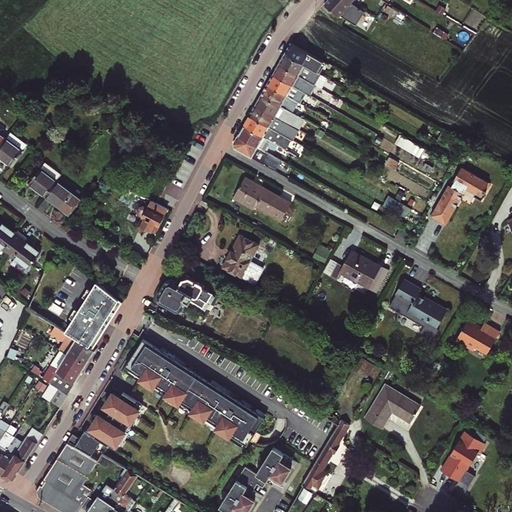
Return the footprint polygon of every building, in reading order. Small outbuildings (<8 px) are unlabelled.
[(358,25),(366,12),(352,3),(349,0),(327,0),(324,4),(340,17),(341,14),(358,25)] [(388,3),(384,10),(397,18),(401,11),(388,3)] [(315,61),(325,66),(327,63),(292,44),(286,55),(311,68),(315,61)] [(305,78),(317,85),(323,89),(329,78),(321,74),(311,68),(286,55),(280,65),(305,78)] [(315,61),(311,68),(321,74),(325,66),(315,61)] [(280,65),(275,74),(299,88),(305,78),(280,65)] [(293,99),(299,88),(275,74),(269,85),(293,99)] [(269,85),(263,95),(292,112),(294,109),(293,109),(297,101),(293,99),(269,85)] [(303,90),(311,95),(313,90),(306,85),(303,90)] [(311,95),(303,90),(302,90),(298,96),(306,100),(306,99),(309,101),(312,96),(311,95)] [(292,112),(263,95),(257,105),(297,128),(303,118),(301,116),(292,112)] [(257,105),(251,115),(291,138),(297,128),(257,105)] [(291,138),(251,115),(245,125),(285,148),(291,138)] [(245,125),(239,136),(264,150),(267,145),(274,149),(277,143),(245,125)] [(444,130),(438,141),(453,149),(457,151),(463,141),(444,130)] [(7,138),(0,146),(0,155),(12,165),(28,144),(12,131),(7,138)] [(422,154),(426,146),(400,134),(396,142),(422,154)] [(264,150),(239,136),(235,144),(237,149),(277,172),(283,161),(264,150)] [(46,195),(57,181),(62,175),(46,162),(30,183),(46,195)] [(449,187),(431,217),(446,226),(467,191),(475,196),(474,198),(481,202),(485,194),(483,193),(488,184),(461,168),(453,182),(454,183),(451,188),(449,187)] [(263,192),(266,188),(246,176),(243,181),(263,192)] [(57,181),(46,195),(70,214),(81,199),(57,181)] [(252,207),(254,204),(281,220),(291,202),(266,188),(263,192),(243,181),(234,197),(252,207)] [(390,194),(384,204),(409,218),(415,208),(390,194)] [(167,210),(153,202),(150,207),(146,204),(141,206),(138,211),(140,215),(145,218),(141,225),(142,229),(145,231),(149,229),(152,231),(156,224),(159,226),(167,210)] [(3,222),(0,225),(0,244),(10,253),(24,234),(18,230),(16,232),(3,222)] [(24,234),(10,253),(29,267),(41,252),(28,242),(30,239),(24,234)] [(255,283),(263,267),(250,261),(258,244),(241,235),(224,267),(255,283)] [(326,261),(332,248),(321,243),(315,256),(326,261)] [(332,275),(338,278),(341,272),(375,290),(387,268),(352,250),(344,266),(338,263),(332,275)] [(105,274),(99,281),(107,288),(113,280),(105,274)] [(208,302),(212,293),(204,288),(202,283),(191,277),(183,279),(179,286),(172,282),(168,283),(162,294),(163,299),(178,307),(184,305),(190,294),(199,299),(200,297),(208,302)] [(428,322),(437,328),(448,310),(419,293),(421,289),(404,279),(396,294),(413,304),(406,315),(426,326),(428,322)] [(123,301),(107,288),(99,281),(98,280),(90,292),(115,313),(123,301)] [(66,330),(93,347),(115,313),(90,292),(66,330)] [(486,352),(499,330),(484,321),(481,326),(467,318),(455,339),(473,349),(475,346),(486,352)] [(435,332),(437,328),(428,322),(426,326),(435,332)] [(73,345),(70,351),(87,362),(96,349),(93,347),(56,324),(52,332),(73,345)] [(144,338),(126,366),(142,376),(141,378),(154,387),(156,385),(168,393),(167,394),(180,403),(181,401),(193,409),(192,411),(205,419),(206,417),(219,425),(218,427),(231,435),(232,434),(248,444),(266,416),(236,397),(235,400),(223,392),(224,390),(173,357),(171,359),(159,351),(160,349),(144,338)] [(60,368),(58,369),(76,381),(87,362),(70,351),(68,353),(62,349),(53,363),(60,368)] [(363,357),(356,370),(367,377),(375,365),(363,357)] [(76,381),(58,369),(50,382),(58,387),(69,394),(76,381)] [(387,385),(366,418),(382,428),(393,410),(411,422),(421,406),(387,385)] [(61,406),(69,394),(58,387),(55,393),(51,399),(61,406)] [(73,433),(68,440),(94,455),(103,441),(116,449),(143,404),(124,392),(121,396),(114,392),(106,406),(113,410),(107,419),(101,415),(92,428),(99,432),(96,436),(85,429),(80,437),(73,433)] [(0,420),(1,419),(11,404),(4,400),(0,406),(0,420)] [(0,420),(0,441),(6,431),(10,425),(1,419),(0,420)] [(304,485),(316,493),(322,482),(325,483),(329,476),(323,472),(334,453),(336,454),(340,447),(338,446),(351,424),(342,419),(339,424),(303,484),(304,485)] [(33,427),(27,436),(37,443),(43,434),(33,427)] [(0,458),(15,437),(6,431),(0,441),(0,458)] [(443,470),(460,481),(457,486),(466,492),(476,475),(467,469),(478,451),(481,453),(487,444),(467,431),(443,470)] [(14,480),(37,443),(27,436),(23,443),(2,476),(9,480),(14,480)] [(0,474),(2,476),(23,443),(15,437),(0,458),(0,474)] [(72,445),(67,442),(37,490),(39,496),(72,445)] [(45,500),(78,448),(72,445),(39,496),(40,497),(45,500)] [(245,467),(219,507),(227,511),(238,511),(240,510),(242,511),(247,511),(254,501),(248,497),(257,484),(263,488),(267,481),(272,485),(277,478),(282,482),(291,468),(285,465),(289,458),(273,447),(256,474),(245,467)] [(78,448),(45,500),(63,511),(77,511),(93,489),(85,484),(99,461),(78,448)] [(87,511),(112,511),(126,493),(138,475),(125,467),(121,474),(123,476),(115,488),(110,485),(102,496),(99,494),(87,511)] [(128,511),(136,500),(126,493),(112,511),(128,511)] [(173,511),(181,501),(175,498),(165,511),(173,511)] [(128,511),(141,511),(145,506),(136,500),(128,511)]
